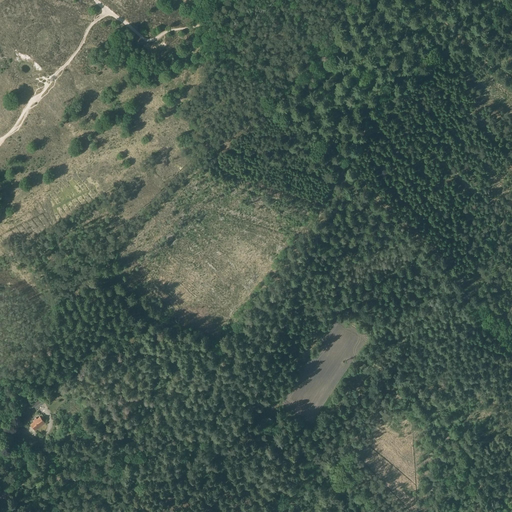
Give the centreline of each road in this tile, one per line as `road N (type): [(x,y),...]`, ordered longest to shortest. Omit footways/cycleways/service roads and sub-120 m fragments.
road 1 (track): [(469,34),(429,60),(375,119),(333,186),(248,402)]
road 2 (track): [(322,463),(418,325),(511,237)]
road 3 (track): [(248,402),(221,452),(199,465),(42,478)]
road 4 (track): [(343,170),(511,338)]
road 5 (track): [(110,10),(0,141)]
road 6 (track): [(110,10),(148,38),(196,24),(217,0)]
